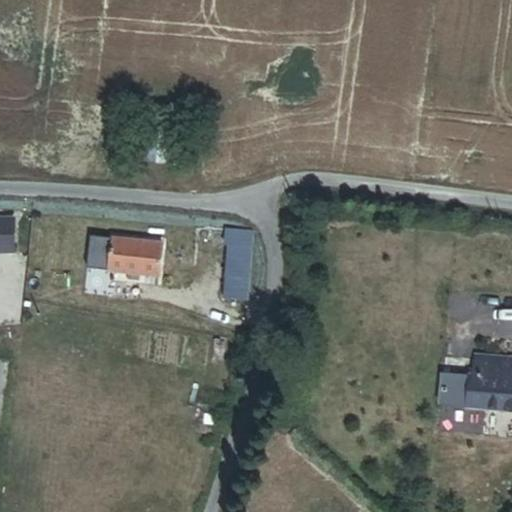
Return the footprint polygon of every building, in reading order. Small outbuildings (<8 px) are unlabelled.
[(126,156),(188,164),(193,117),(132,109),(126,156)] [(0,254),(17,253),(15,217),(0,217),(0,254)] [(232,244),(252,247),(253,235),(233,232),(232,244)] [(141,283),(142,277),(160,279),(164,246),(115,240),(111,273),(129,275),(128,281),(141,283)] [(225,298),(246,301),(252,247),(232,244),(225,298)] [(511,361),(477,358),(475,377),(444,375),(441,404),(511,409),(511,361)] [(211,415),(225,418),(230,396),(216,393),(211,415)]
